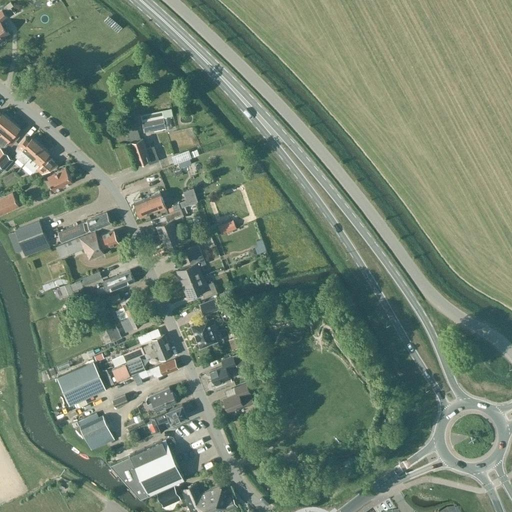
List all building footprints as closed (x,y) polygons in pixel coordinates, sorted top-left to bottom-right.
[(7,16),(4,12),(13,5),(10,2),(4,6),(5,7),(2,9),(2,10),(0,11),(0,40),(10,33),(1,21),(7,16)] [(100,104),(95,106),(100,118),(105,116),(100,104)] [(162,110),(140,115),(144,132),(166,127),(165,126),(162,110)] [(0,134),(11,120),(2,112),(2,113),(0,111),(0,134)] [(11,146),(13,144),(20,135),(16,133),(21,127),(11,120),(0,134),(0,141),(6,146),(8,143),(11,146)] [(143,138),(141,139),(136,123),(125,125),(131,142),(130,142),(138,164),(148,161),(150,164),(159,160),(154,145),(147,148),(143,138)] [(24,164),(41,145),(32,137),(28,142),(24,139),(17,147),(16,150),(18,152),(15,155),(24,164)] [(36,168),(42,173),(58,165),(47,156),(50,152),(41,145),(24,164),(34,172),(36,168)] [(196,149),(190,151),(192,157),(199,154),(196,149)] [(8,155),(0,163),(7,169),(14,160),(8,155)] [(48,176),(55,190),(73,181),(66,167),(48,176)] [(186,199),(179,202),(181,208),(185,206),(188,205),(193,203),(198,201),(194,187),(184,191),(186,199)] [(0,215),(19,207),(13,192),(0,198),(0,215)] [(141,216),(166,206),(161,192),(135,202),(141,216)] [(179,202),(172,205),(174,210),(176,210),(181,208),(179,202)] [(184,215),(183,214),(188,213),(185,206),(181,208),(176,210),(174,210),(169,213),(167,213),(169,221),(156,226),(161,238),(162,238),(166,246),(182,239),(174,219),(184,215)] [(78,208),(41,217),(43,225),(80,216),(78,208)] [(91,230),(91,231),(111,223),(107,212),(87,220),(87,221),(59,232),(62,241),(91,230)] [(25,256),(50,247),(39,220),(15,230),(25,256)] [(105,254),(102,248),(118,242),(114,230),(98,236),(95,231),(55,247),(60,258),(83,248),(85,253),(87,253),(90,260),(105,254)] [(206,263),(200,248),(199,246),(190,250),(190,249),(186,250),(191,264),(176,270),(182,283),(203,275),(200,266),(206,263)] [(96,289),(99,295),(134,281),(130,270),(103,281),(105,286),(96,289)] [(84,286),(83,285),(102,277),(100,271),(70,283),(69,282),(55,288),(57,292),(61,290),(63,295),(73,291),(73,290),(84,286)] [(205,298),(218,293),(213,281),(207,284),(203,275),(182,283),(187,297),(202,291),(205,298)] [(45,291),(69,281),(66,276),(42,285),(45,291)] [(232,293),(231,289),(219,293),(220,298),(232,293)] [(126,332),(143,324),(131,298),(125,300),(124,298),(121,299),(118,294),(106,299),(109,305),(114,303),(115,302),(119,309),(115,310),(126,332)] [(204,315),(221,308),(217,296),(200,303),(204,315)] [(234,308),(227,311),(229,317),(236,315),(234,308)] [(191,324),(200,347),(218,340),(211,324),(216,322),(213,317),(209,318),(209,316),(191,324)] [(112,342),(122,337),(115,324),(105,328),(106,329),(100,332),(105,344),(112,341),(112,342)] [(147,330),(138,334),(140,340),(150,336),(147,330)] [(148,352),(168,344),(164,333),(151,339),(153,343),(144,346),(146,353),(148,352)] [(234,335),(239,349),(247,347),(242,333),(234,335)] [(159,359),(173,354),(168,344),(148,352),(151,358),(158,355),(159,359)] [(121,355),(112,358),(115,365),(144,354),(145,353),(142,347),(121,355)] [(231,377),(228,369),(227,368),(236,365),(237,367),(247,363),(242,351),(233,355),(221,360),(224,365),(210,370),(216,383),(217,383),(217,385),(225,382),(224,380),(231,377)] [(97,362),(104,359),(102,353),(95,357),(97,362)] [(130,375),(146,369),(141,357),(125,363),(126,364),(112,369),(117,380),(130,375)] [(153,374),(155,377),(178,368),(174,359),(147,370),(149,375),(153,374)] [(106,388),(93,360),(58,376),(70,404),(106,388)] [(138,386),(143,384),(139,374),(134,377),(138,386)] [(237,408),(243,406),(243,407),(254,403),(246,383),(235,388),(237,393),(223,398),(228,411),(229,411),(230,413),(238,410),(237,408)] [(152,402),(156,411),(171,405),(170,402),(176,399),(172,390),(171,390),(169,387),(147,396),(146,400),(147,404),(152,402)] [(129,402),(125,394),(112,399),(116,407),(129,402)] [(166,411),(151,418),(157,432),(164,429),(173,425),(180,422),(179,419),(187,416),(182,404),(166,411)] [(99,417),(99,416),(97,413),(78,421),(92,450),(115,439),(103,415),(99,417)] [(125,456),(110,463),(141,497),(148,494),(157,490),(158,492),(174,485),(173,483),(184,478),(171,449),(174,448),(175,445),(176,443),(174,438),(172,437),(169,437),(166,438),(166,437),(133,452),(130,454),(125,456)] [(245,488),(250,485),(244,477),(240,480),(245,488)] [(214,495),(212,488),(201,493),(196,482),(181,489),(190,511),(202,511),(201,510),(213,506),(209,497),(214,495)] [(224,511),(238,506),(232,494),(228,496),(225,489),(223,491),(220,484),(212,488),(214,495),(209,497),(213,506),(201,510),(202,511),(224,511)] [(174,485),(158,492),(162,502),(178,495),(174,485)]
